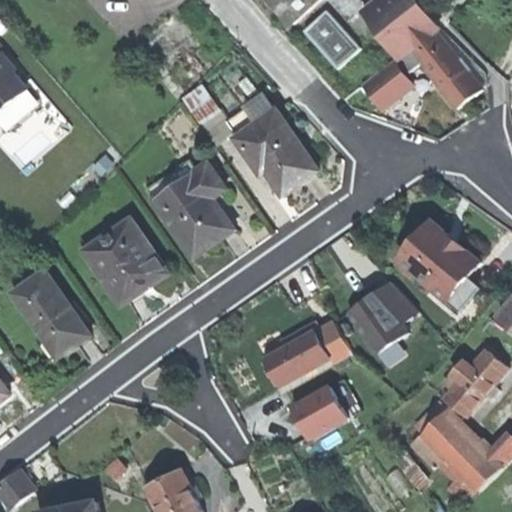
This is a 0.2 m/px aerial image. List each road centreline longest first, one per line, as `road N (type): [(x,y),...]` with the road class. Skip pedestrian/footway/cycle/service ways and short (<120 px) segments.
road 1 (residential): [(0,462),(154,341),(391,177)]
road 2 (residential): [(224,0),(391,177)]
road 3 (residential): [(391,177),(453,159),(511,198)]
